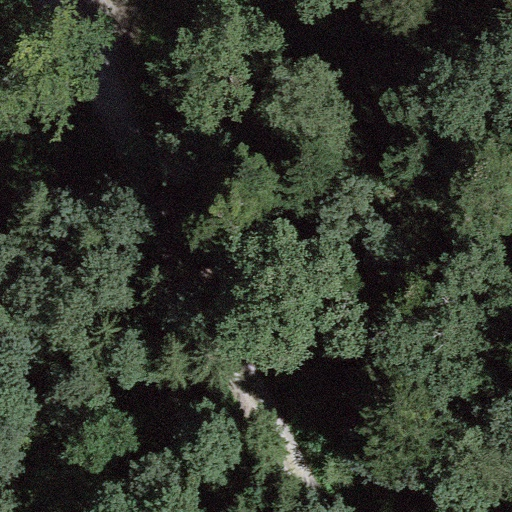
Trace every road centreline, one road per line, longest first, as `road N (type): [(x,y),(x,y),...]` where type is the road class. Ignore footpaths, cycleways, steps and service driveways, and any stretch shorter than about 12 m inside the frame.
road 1 (track): [(319,511),(134,126)]
road 2 (track): [(56,0),(134,126)]
